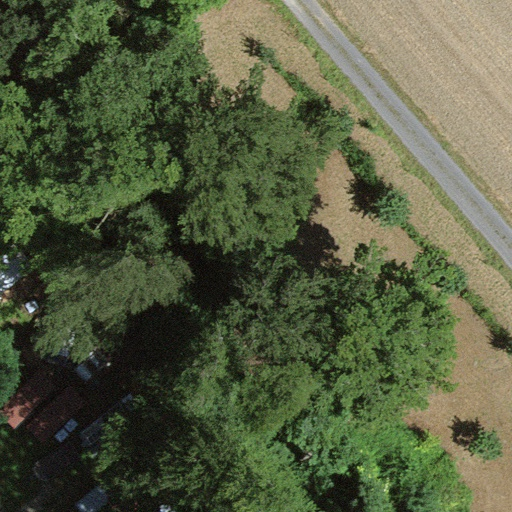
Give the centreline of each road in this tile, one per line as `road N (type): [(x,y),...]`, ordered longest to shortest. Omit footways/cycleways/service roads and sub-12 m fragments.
road 1 (track): [(293,0),(511,247)]
road 2 (track): [(0,87),(98,0)]
